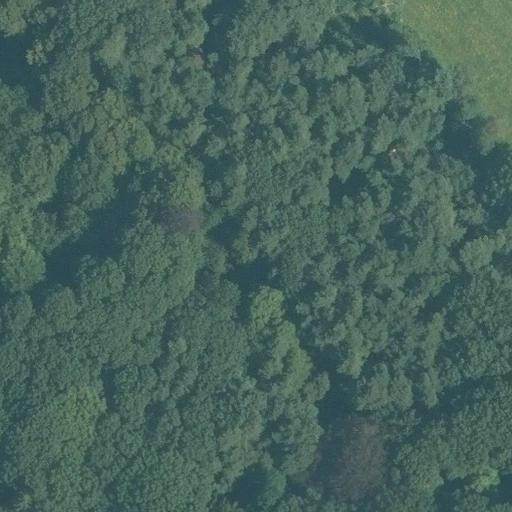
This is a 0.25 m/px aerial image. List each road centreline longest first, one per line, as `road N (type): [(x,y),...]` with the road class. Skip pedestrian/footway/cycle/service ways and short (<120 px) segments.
road 1 (track): [(121,511),(0,426)]
road 2 (track): [(511,441),(391,511)]
